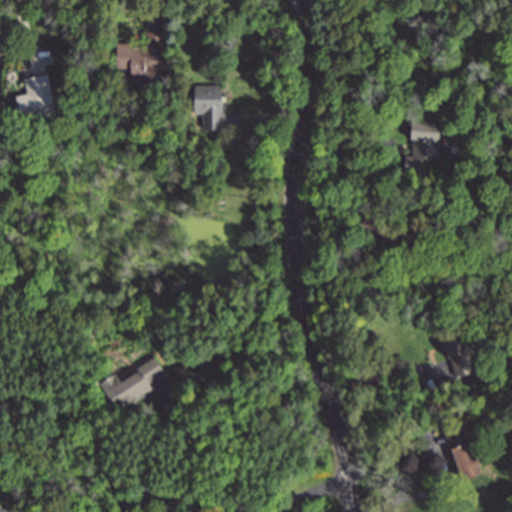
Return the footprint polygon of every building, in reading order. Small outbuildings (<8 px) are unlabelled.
[(164,34),(144,33),(143,44),(116,44),(115,86),(149,87),(149,80),(162,80),(164,34)] [(23,79),(25,95),(14,97),(18,124),(53,119),(46,76),(23,79)] [(219,86),(192,86),(192,115),(201,115),(201,132),(219,132),(219,86)] [(403,175),(420,176),(421,160),(436,161),(439,124),(410,122),(408,156),(404,156),(403,175)] [(381,233),(368,217),(354,229),(368,244),(381,233)] [(472,375),(459,331),(440,337),(453,380),(472,375)] [(152,393),(147,384),(163,375),(155,360),(117,381),(114,375),(98,384),(109,404),(117,399),(123,410),(152,393)] [(459,481),(478,475),(463,425),(444,431),(459,481)]
